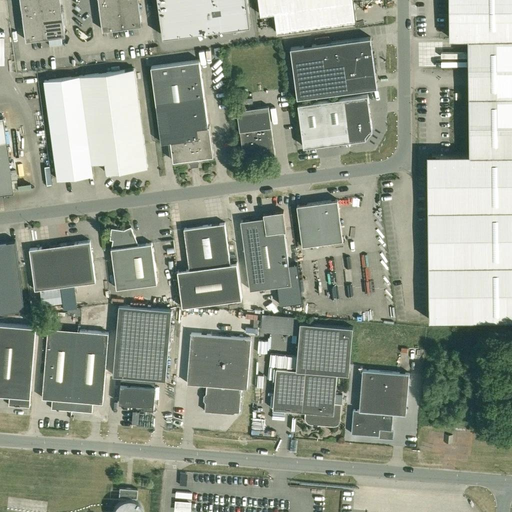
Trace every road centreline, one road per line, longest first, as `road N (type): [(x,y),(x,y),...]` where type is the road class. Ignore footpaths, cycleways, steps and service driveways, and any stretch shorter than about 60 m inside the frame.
road 1 (unclassified): [(0,218),(397,163),(405,151),(403,0)]
road 2 (unclassified): [(503,482),(0,441)]
road 3 (unknown): [(35,444),(47,314),(84,313),(113,319),(108,450)]
road 4 (unknown): [(152,199),(164,275),(87,286)]
road 5 (unknown): [(163,197),(144,55)]
road 6 (unknown): [(396,503),(418,362)]
road 7 (unknown): [(286,181),(300,276),(258,289)]
